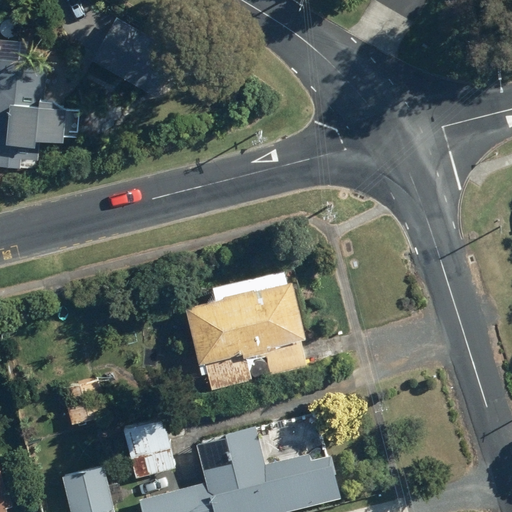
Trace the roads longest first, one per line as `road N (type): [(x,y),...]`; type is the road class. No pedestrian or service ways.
road 1 (residential): [(395,138),(0,237)]
road 2 (tertiary): [(511,479),(395,138)]
road 3 (tertiary): [(395,138),(328,59),(243,0)]
road 4 (residential): [(511,109),(395,138)]
